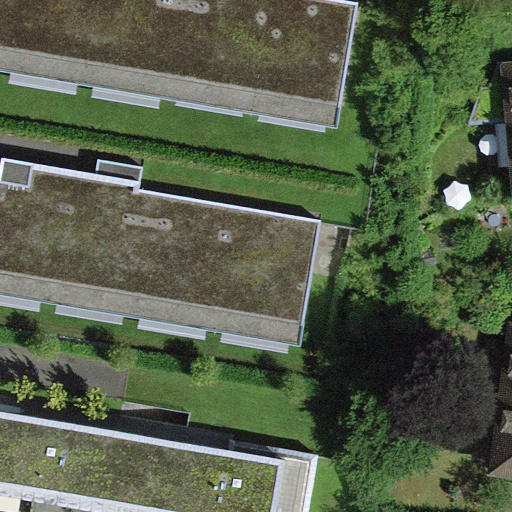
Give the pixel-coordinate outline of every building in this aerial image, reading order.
[(309,0),(0,0),(0,73),(340,132),(361,9),(309,0)] [(504,124),(511,212),(511,62),(499,64),(490,88),(481,88),(468,128),(504,124)] [(97,187),(0,170),(0,300),(299,352),(321,224),(97,187)] [(511,322),(506,321),(486,480),(511,483),(511,322)] [(0,511),(311,511),(319,464),(0,412),(0,511)]
